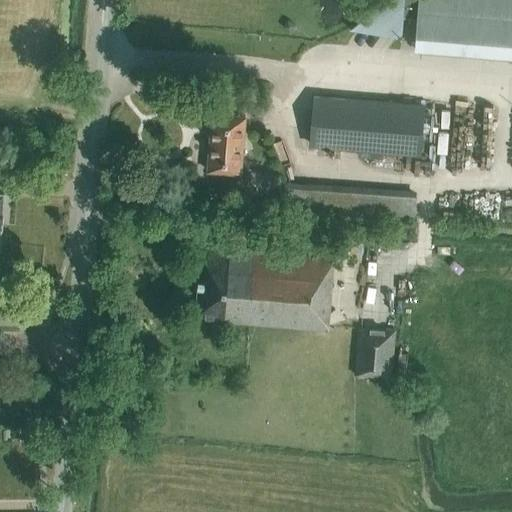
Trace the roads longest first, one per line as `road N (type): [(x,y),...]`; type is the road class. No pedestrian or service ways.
road 1 (secondary): [(76,346),(106,0)]
road 2 (secondary): [(59,511),(76,346)]
